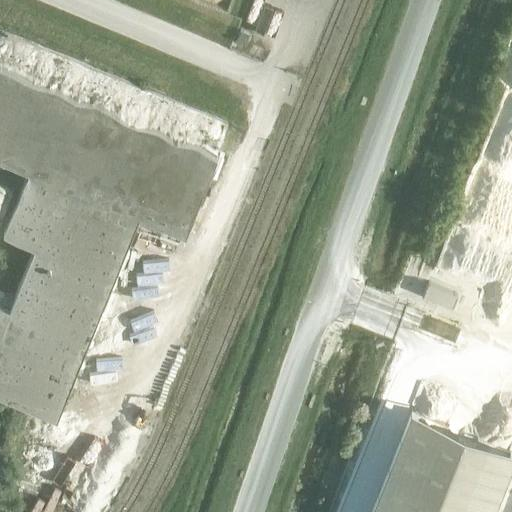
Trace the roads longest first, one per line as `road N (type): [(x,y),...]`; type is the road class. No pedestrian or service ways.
road 1 (unclassified): [(324,300),(429,0)]
road 2 (unclassified): [(250,511),(324,300)]
